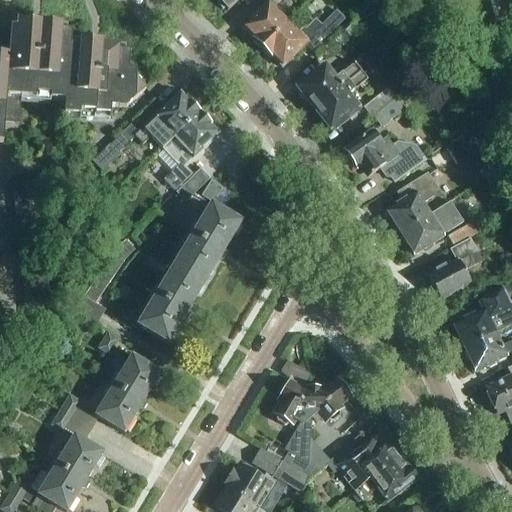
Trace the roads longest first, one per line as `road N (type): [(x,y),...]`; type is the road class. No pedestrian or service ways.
road 1 (residential): [(337,220),(264,118),(150,0)]
road 2 (residential): [(466,473),(446,403),(369,260),(337,220)]
road 3 (residential): [(161,511),(301,280)]
road 4 (residential): [(466,473),(301,280)]
